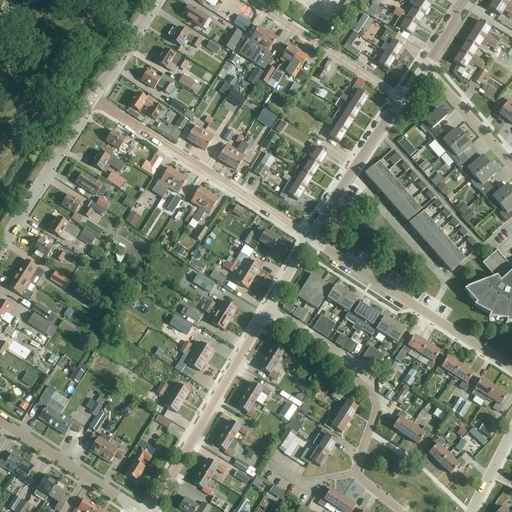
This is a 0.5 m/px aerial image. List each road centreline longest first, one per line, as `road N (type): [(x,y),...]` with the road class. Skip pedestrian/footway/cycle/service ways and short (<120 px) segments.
road 1 (residential): [(399,511),(356,472),(375,409),(358,372),(267,309)]
road 2 (residential): [(309,239),(93,98)]
road 3 (residential): [(511,368),(309,239)]
road 4 (residential): [(149,511),(267,309)]
road 5 (residential): [(401,97),(250,0)]
road 6 (unclassified): [(0,243),(93,98)]
road 7 (residential): [(309,239),(401,97)]
road 8 (unclassified): [(134,506),(0,422)]
road 9 (residential): [(511,164),(427,64)]
